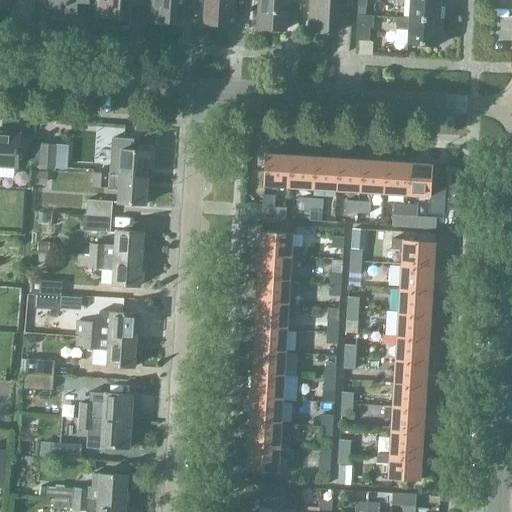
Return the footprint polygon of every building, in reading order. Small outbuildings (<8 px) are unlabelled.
[(46,0),(45,14),(51,14),(52,19),(67,19),(70,15),(75,16),(76,5),(76,0),(46,0)] [(98,0),(98,17),(130,19),(131,4),(143,5),(143,0),(98,0)] [(152,0),(151,20),(182,23),(183,0),(152,0)] [(206,0),(205,24),(233,26),(234,0),(206,0)] [(259,0),(258,28),(286,30),(288,2),(300,2),(299,0),(259,0)] [(339,0),(351,1),(350,0),(313,0),(312,32),(337,34),(339,0)] [(366,0),(357,0),(357,8),(366,9),(366,0)] [(411,0),(410,18),(441,20),(441,0),(411,0)] [(358,15),(356,41),(370,41),(371,28),(374,28),(375,16),(358,15)] [(398,17),(397,29),(410,29),(409,43),(439,45),(439,44),(443,44),(446,42),(446,38),(446,34),(444,32),(440,31),(441,20),(410,18),(398,17)] [(0,165),(18,166),(20,134),(0,132),(0,165)] [(94,172),(94,173),(148,177),(150,150),(133,149),(134,139),(113,137),(111,173),(94,172)] [(33,169),(54,170),(55,146),(35,144),(33,169)] [(264,185),(289,187),(291,155),(266,153),(264,185)] [(314,157),(291,155),(289,187),(312,188),(314,157)] [(338,158),(314,157),(312,188),(336,190),(338,158)] [(362,160),(338,158),(336,190),(360,192),(362,160)] [(386,161),(362,160),(360,192),(384,193),(386,161)] [(410,163),(386,161),(384,193),(407,195),(410,163)] [(410,163),(407,195),(431,196),(430,213),(445,214),(447,178),(433,177),(434,164),(410,163)] [(33,171),(32,183),(43,184),(44,172),(33,171)] [(148,177),(94,173),(93,188),(120,189),(119,202),(146,204),(148,177)] [(17,188),(29,189),(30,177),(18,176),(17,188)] [(276,195),(264,194),(262,217),(287,219),(287,207),(276,206),(276,195)] [(299,209),(312,209),(312,198),(300,197),(299,209)] [(312,198),(312,209),(314,209),(323,210),(324,199),(312,198)] [(87,200),(87,213),(112,215),(113,201),(87,200)] [(347,211),(359,212),(360,201),(347,200),(347,211)] [(360,201),(359,212),(371,213),(372,202),(360,201)] [(394,204),(394,214),(418,216),(419,205),(394,204)] [(312,209),(311,220),(323,221),(323,210),(314,209),(312,209)] [(112,215),(87,213),(84,213),(83,229),(111,231),(112,215)] [(418,216),(394,214),(393,226),(418,227),(418,216)] [(105,245),(105,255),(115,256),(143,258),(143,247),(147,246),(148,235),(144,233),(144,231),(133,230),(117,229),(116,245),(105,245)] [(260,255),(292,257),(301,258),(302,247),(293,247),(294,233),(261,231),(260,255)] [(333,247),(344,248),(345,236),(334,236),(333,247)] [(404,249),(403,264),(434,266),(436,242),(393,239),(392,249),(404,249)] [(38,242),(38,251),(49,252),(50,243),(38,242)] [(92,244),(91,254),(105,255),(105,245),(92,244)] [(351,272),(360,272),(362,272),(364,249),(352,248),(351,272)] [(80,253),(79,265),(102,267),(101,282),(114,283),(141,285),(143,258),(115,256),(105,255),(91,254),(80,253)] [(260,255),(259,279),(291,281),(292,257),(260,255)] [(403,264),(401,288),(433,290),(434,266),(403,264)] [(330,295),(341,296),(343,271),(332,270),(330,295)] [(259,279),(257,303),(289,305),(291,281),(259,279)] [(37,280),(36,292),(62,294),(62,282),(37,280)] [(401,288),(400,311),(431,313),(433,290),(401,288)] [(36,292),(35,309),(60,311),(62,294),(36,292)] [(349,295),(348,319),(360,320),(361,296),(349,295)] [(257,303),(256,326),(288,328),(289,305),(257,303)] [(77,335),(85,336),(137,340),(139,313),(100,311),(99,322),(78,321),(77,335)] [(400,311),(398,335),(430,337),(431,313),(400,311)] [(327,343),(338,343),(340,319),(329,319),(327,343)] [(256,326),(254,350),(287,352),(288,328),(256,326)] [(23,335),(22,348),(31,348),(36,345),(36,336),(23,335)] [(398,335),(397,359),(429,361),(430,337),(398,335)] [(137,340),(85,336),(85,347),(94,348),(93,364),(135,366),(137,340)] [(346,343),(345,367),(357,368),(358,344),(346,343)] [(254,350),(253,374),(285,376),(287,352),(254,350)] [(27,359),(26,373),(54,374),(55,360),(27,359)] [(397,359),(395,382),(427,384),(429,361),(397,359)] [(324,390),(335,391),(337,367),(326,366),(324,390)] [(54,374),(26,373),(25,387),(53,389),(54,374)] [(253,374),(251,397),(284,399),(285,376),(253,374)] [(395,382),(394,406),(426,408),(427,384),(395,382)] [(80,415),(80,417),(132,420),(134,394),(125,393),(106,392),(90,391),(90,403),(81,403),(80,415)] [(343,391),(342,415),(353,416),(355,392),(343,391)] [(251,397),(250,421),(282,423),(284,399),(251,397)] [(393,418),(392,430),(424,432),(426,408),(394,406),(386,405),(385,417),(393,418)] [(321,438),(332,439),(334,415),(323,414),(321,438)] [(80,417),(80,427),(89,428),(88,448),(104,449),(104,445),(130,447),(132,420),(80,417)] [(250,421),(248,445),(281,447),(290,448),(291,437),(281,436),(282,423),(250,421)] [(392,430),(391,453),(423,455),(424,432),(392,430)] [(340,438),(339,463),(350,463),(352,439),(340,438)] [(41,441),(40,455),(80,458),(81,444),(41,441)] [(281,447),(248,445),(247,469),(279,471),(281,447)] [(0,448),(0,468),(7,469),(8,449),(0,448)] [(319,473),(330,474),(331,451),(320,450),(319,473)] [(378,452),(377,464),(390,464),(389,477),(421,480),(423,455),(391,453),(378,452)] [(351,466),(338,466),(337,484),(351,485),(351,466)] [(87,489),(87,500),(99,500),(127,502),(128,475),(101,473),(93,473),(92,487),(87,486),(87,489)] [(263,485),(262,495),(285,497),(286,486),(263,485)] [(46,486),(46,497),(54,498),(87,500),(87,489),(75,488),(46,486)] [(394,493),(393,505),(404,505),(417,506),(418,494),(394,493)] [(272,511),(272,507),(285,508),(285,497),(262,495),(261,511),(272,511)] [(54,498),(53,508),(74,509),(87,510),(87,511),(86,511),(125,511),(127,502),(99,500),(87,500),(54,498)] [(322,499),(321,510),(333,511),(334,500),(322,499)] [(356,511),(380,511),(381,503),(357,501),(356,511)]
